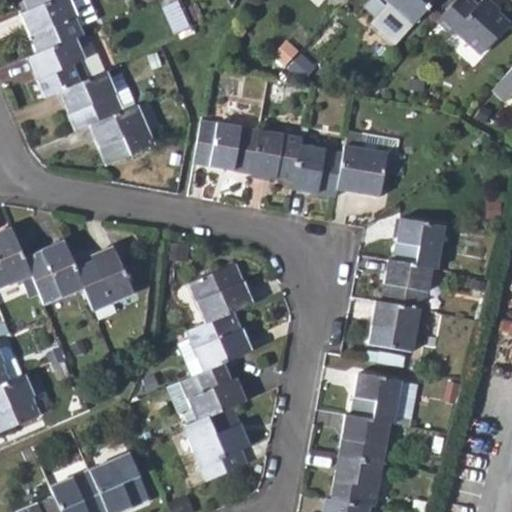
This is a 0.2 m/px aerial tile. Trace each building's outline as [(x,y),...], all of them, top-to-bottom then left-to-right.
[(19,15),(35,54),(75,38),(84,33),(81,27),(71,4),(69,0),(54,0),(28,11),(19,15)] [(23,0),(28,11),(54,0),(23,0)] [(80,0),(71,4),(81,27),(93,22),(83,0),(80,0)] [(432,0),(384,0),(411,23),(432,0)] [(482,5),(475,0),(456,0),(439,19),(456,34),(461,29),(485,52),(511,24),(487,1),(482,5)] [(80,52),(75,38),(35,54),(27,58),(44,98),(57,93),(90,78),(80,52)] [(80,52),(90,78),(105,72),(95,47),(80,52)] [(313,58),(303,49),(290,64),(299,72),(313,58)] [(511,69),(491,92),(503,103),(510,97),(511,98),(511,69)] [(108,80),(105,72),(90,78),(57,93),(74,131),(88,126),(122,112),(108,80)] [(108,80),(122,112),(135,106),(122,74),(108,80)] [(136,105),(150,139),(161,134),(148,100),(136,105)] [(153,146),(150,139),(136,105),(135,106),(122,112),(88,126),(105,167),(153,146)] [(200,119),(197,138),(211,140),(214,121),(200,119)] [(208,166),(250,174),(258,130),(216,123),(208,166)] [(250,174),(292,181),(299,145),(301,137),(258,130),(250,174)] [(397,139),(346,130),(342,152),(336,189),(378,196),(382,172),(397,175),(400,155),(394,154),(397,139)] [(342,152),(299,145),(292,181),(291,188),(334,196),(336,189),(342,152)] [(399,219),(391,260),(431,268),(436,269),(443,227),(399,219)] [(0,287),(18,280),(25,293),(36,288),(23,258),(10,227),(0,231),(0,287)] [(43,304),(83,288),(73,263),(63,240),(23,258),(36,288),(39,294),(43,304)] [(111,246),(73,263),(83,288),(93,311),(132,293),(111,246)] [(387,260),(379,302),(418,309),(419,309),(422,310),(431,268),(391,260),(387,260)] [(188,284),(204,324),(233,312),(252,303),(234,264),(188,284)] [(25,293),(27,298),(39,294),(36,288),(25,293)] [(418,309),(379,302),(374,301),(367,345),(410,353),(418,309)] [(188,339),(203,372),(227,361),(251,351),(233,312),(204,324),(185,332),(188,339)] [(203,372),(188,339),(176,345),(190,377),(203,372)] [(377,353),(376,362),(400,367),(402,357),(377,353)] [(0,384),(9,380),(0,359),(0,384)] [(190,377),(166,387),(176,414),(183,416),(184,419),(194,415),(197,421),(229,408),(245,401),(227,361),(203,372),(190,377)] [(356,373),(349,416),(388,423),(392,424),(400,382),(356,373)] [(22,375),(9,380),(0,384),(0,432),(51,410),(43,389),(32,394),(22,375)] [(415,384),(400,382),(392,424),(407,427),(415,384)] [(246,447),(229,408),(197,421),(187,426),(182,428),(200,467),(246,447)] [(194,415),(184,419),(187,426),(197,421),(194,415)] [(344,415),(337,456),(381,465),(388,423),(349,416),(344,415)] [(128,454),(89,470),(106,511),(118,511),(148,499),(128,454)] [(337,456),(329,500),(369,507),(373,507),(381,465),(337,456)] [(59,511),(106,511),(89,470),(49,487),(53,496),(59,511)] [(59,511),(53,496),(15,511),(59,511)] [(368,511),(369,507),(329,500),(324,499),(321,511),(368,511)]
